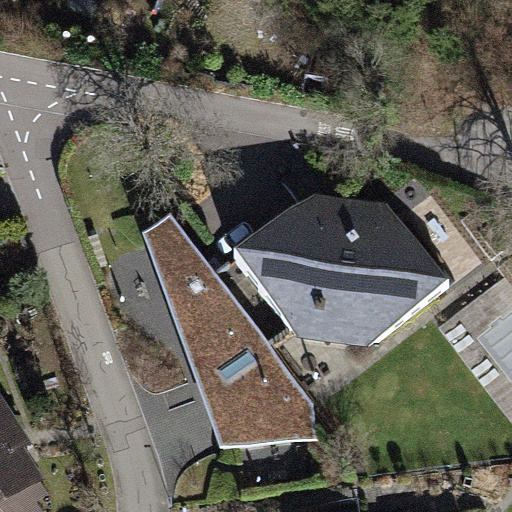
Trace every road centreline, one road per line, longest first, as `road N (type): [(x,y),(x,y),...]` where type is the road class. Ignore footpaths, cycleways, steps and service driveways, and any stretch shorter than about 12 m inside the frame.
road 1 (residential): [(511,167),(385,138),(15,82)]
road 2 (residential): [(145,511),(132,452),(36,183),(15,82)]
